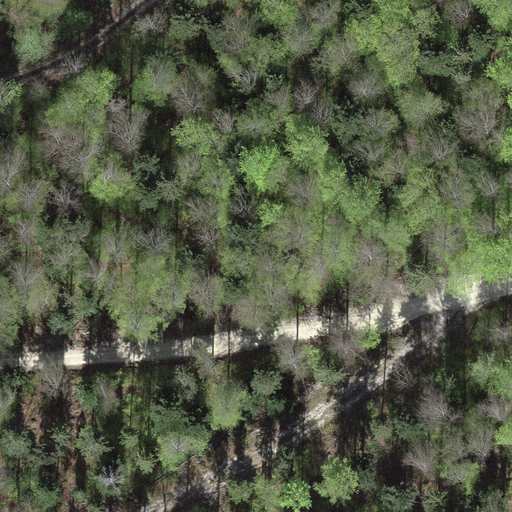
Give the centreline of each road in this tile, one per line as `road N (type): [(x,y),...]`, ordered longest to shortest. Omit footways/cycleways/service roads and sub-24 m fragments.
road 1 (track): [(0,363),(229,348),(511,283)]
road 2 (track): [(142,0),(58,59),(0,82)]
